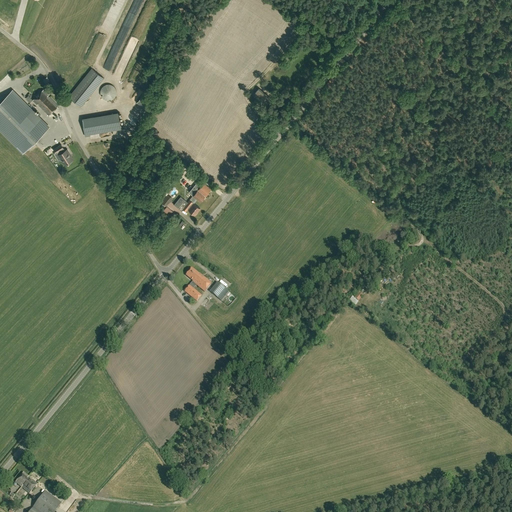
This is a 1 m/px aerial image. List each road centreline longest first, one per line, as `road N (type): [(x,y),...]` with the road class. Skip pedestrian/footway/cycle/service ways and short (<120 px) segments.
road 1 (tertiary): [(164,274),(390,0)]
road 2 (track): [(511,360),(498,300),(290,125)]
road 3 (unclassified): [(164,274),(75,137),(51,78),(0,28)]
road 4 (tertiary): [(0,475),(164,274)]
road 5 (track): [(279,135),(246,93),(297,37),(299,24),(266,0)]
road 6 (track): [(392,0),(511,120)]
